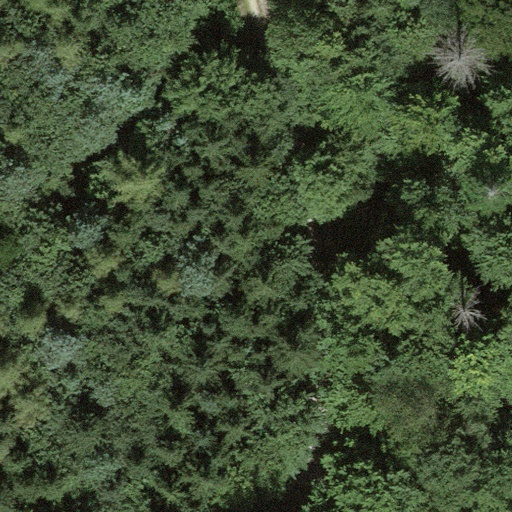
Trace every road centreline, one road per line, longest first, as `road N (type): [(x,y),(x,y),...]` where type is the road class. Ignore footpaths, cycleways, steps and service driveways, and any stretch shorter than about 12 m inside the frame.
road 1 (track): [(248,0),(297,144),(327,322),(294,490)]
road 2 (track): [(294,490),(511,373)]
